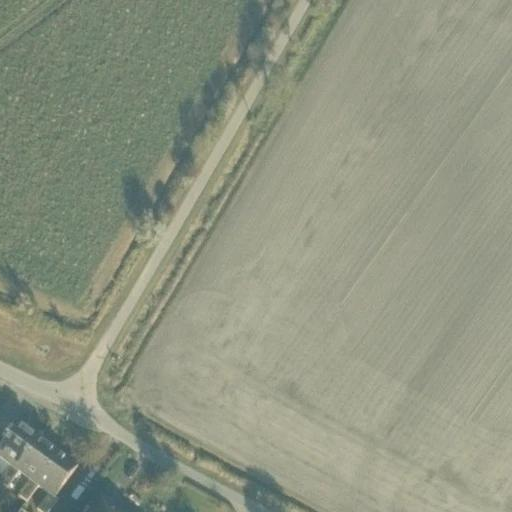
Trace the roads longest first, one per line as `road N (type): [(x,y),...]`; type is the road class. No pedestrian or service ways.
road 1 (unclassified): [(70,405),(306,0)]
road 2 (residential): [(254,511),(70,405)]
